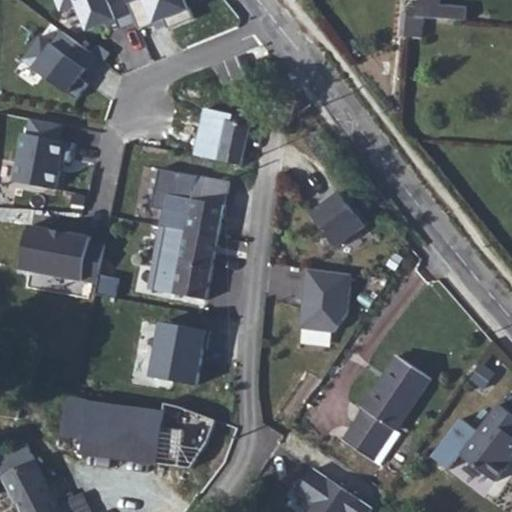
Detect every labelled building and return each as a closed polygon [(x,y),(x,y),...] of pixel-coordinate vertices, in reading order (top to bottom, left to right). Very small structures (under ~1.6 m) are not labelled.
[(122,31),(133,27),(121,0),(119,0),(111,3),(109,0),(59,0),(63,9),(78,3),(89,31),(118,20),(122,31)] [(130,0),(133,5),(145,0),(157,27),(192,12),(186,0),(130,0)] [(424,18),(434,19),(435,6),(435,0),(418,0),(418,7),(410,7),(409,12),(409,18),(424,18)] [(441,6),(435,6),(434,19),(467,21),(468,8),(441,6)] [(409,18),(409,12),(403,12),(401,37),(407,37),(409,18)] [(424,18),(409,18),(407,37),(422,38),(424,18)] [(36,70),(72,95),(98,58),(62,33),(36,70)] [(225,135),(221,153),(245,158),(252,126),(247,125),(250,118),(248,113),(246,111),(241,109),(236,111),(234,116),(234,122),(206,114),(202,129),(213,132),(225,135)] [(21,184),(55,190),(67,124),(32,118),(21,184)] [(213,132),(209,150),(221,153),(225,135),(213,132)] [(231,183),(161,169),(153,208),(165,210),(162,226),(161,244),(163,257),(157,290),(208,300),(231,183)] [(340,193),(312,214),(338,248),(366,226),(340,193)] [(30,228),(23,269),(92,282),(99,240),(30,228)] [(353,274),(308,269),(301,328),(336,333),(348,314),(353,274)] [(211,328),(162,319),(151,377),(201,386),(211,328)] [(433,379),(399,356),(364,408),(366,410),(345,441),(381,465),(403,433),(398,430),(433,379)] [(485,388),(495,373),(483,364),(472,379),(485,388)] [(164,411),(67,399),(63,437),(85,439),(83,454),(158,463),(164,411)] [(165,403),(164,411),(158,463),(195,465),(205,448),(215,420),(165,403)] [(462,455),(497,482),(510,465),(508,463),(511,457),(511,414),(500,405),(479,432),(463,419),(433,457),(449,470),(462,455)] [(62,511),(28,443),(0,457),(0,467),(18,504),(0,511),(62,511)] [(371,511),(374,509),(315,469),(299,493),(314,503),(307,511),(371,511)] [(70,500),(73,511),(95,511),(91,494),(70,500)]
